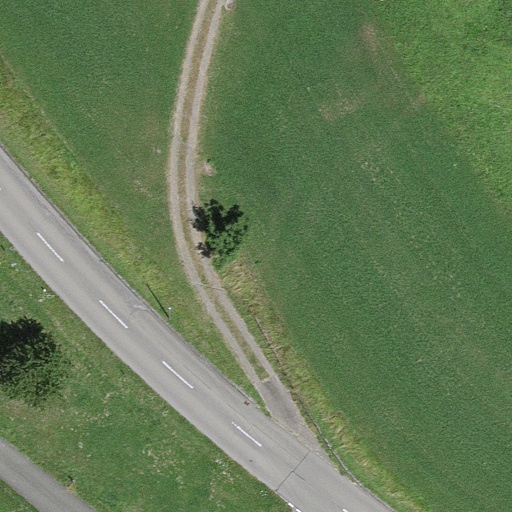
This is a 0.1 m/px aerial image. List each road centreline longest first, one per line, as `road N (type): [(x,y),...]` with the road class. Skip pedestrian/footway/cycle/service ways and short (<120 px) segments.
road 1 (track): [(208,0),(182,173),(195,252),(249,344),(302,478)]
road 2 (tertiary): [(341,511),(70,280),(0,191)]
